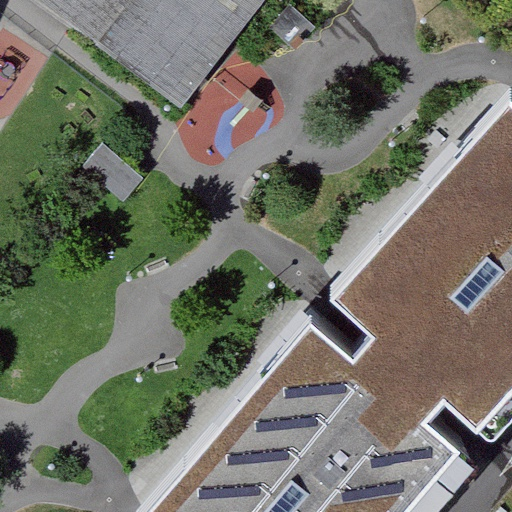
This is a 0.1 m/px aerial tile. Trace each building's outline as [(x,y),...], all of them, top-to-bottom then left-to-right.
[(50,0),(188,105),(235,51),(279,0),(50,0)] [(318,25),(292,1),(270,26),(296,49),(318,25)] [(359,317),(470,411),(511,360),(511,77),(332,278),(367,307),(359,317)] [(134,165),(105,141),(84,165),(124,199),(145,175),(134,165)] [(383,511),(470,411),(359,317),(346,332),(312,303),(139,507),(145,511),(383,511)]
